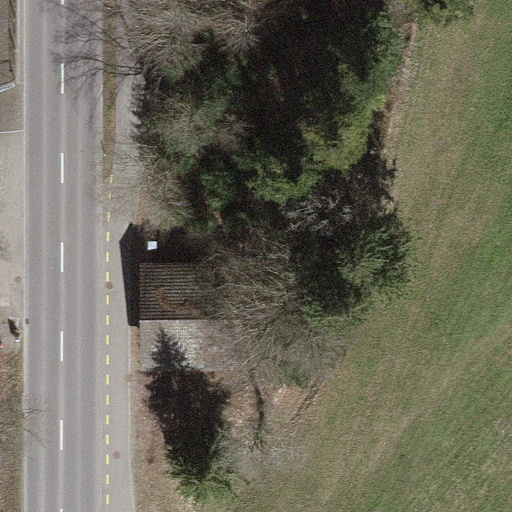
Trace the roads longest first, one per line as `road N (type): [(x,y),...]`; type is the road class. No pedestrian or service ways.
road 1 (tertiary): [(62,511),(63,0)]
road 2 (track): [(0,247),(120,246)]
